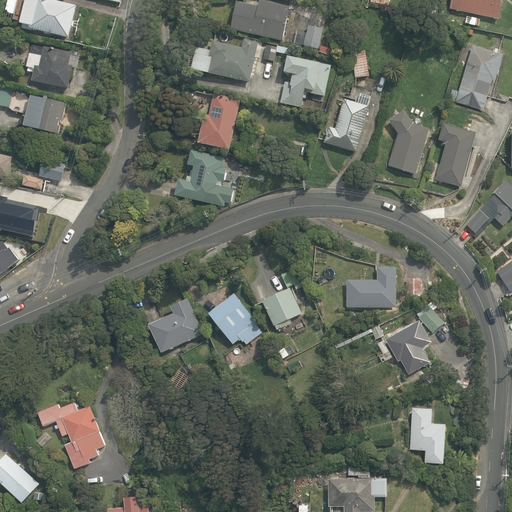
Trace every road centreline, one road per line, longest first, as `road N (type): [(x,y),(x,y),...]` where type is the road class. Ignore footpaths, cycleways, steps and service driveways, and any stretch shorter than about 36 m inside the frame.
road 1 (tertiary): [(78,290),(305,207),(419,226),(475,286),(503,360),(494,511)]
road 2 (residential): [(141,0),(128,146),(78,240),(78,290)]
